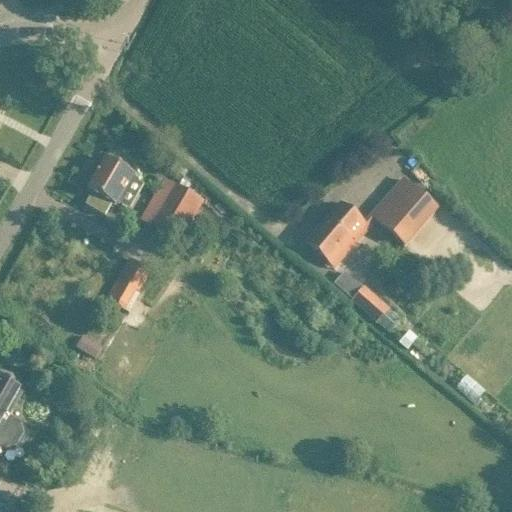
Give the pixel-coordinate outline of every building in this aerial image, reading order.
[(104,218),(112,206),(115,208),(133,177),(106,161),(87,192),(92,195),(86,207),(104,218)] [(419,165),(410,174),(421,184),(430,175),(419,165)] [(203,205),(192,197),(181,191),(164,181),(140,222),(157,233),(167,239),(179,245),(203,205)] [(370,219),(404,249),(437,212),(403,182),(370,219)] [(365,228),(340,207),(306,247),(330,268),(365,228)] [(125,313),(136,293),(138,294),(150,274),(130,262),(106,302),(125,313)] [(352,304),(377,327),(388,336),(401,323),(364,290),(352,304)] [(409,334),(399,346),(407,353),(417,341),(409,334)] [(84,338),(76,351),(94,362),(102,350),(84,338)] [(25,393),(16,387),(0,377),(0,449),(7,453),(14,453),(19,450),(26,439),(26,433),(23,427),(10,419),(25,393)] [(77,392),(60,393),(61,405),(78,404),(77,392)]
